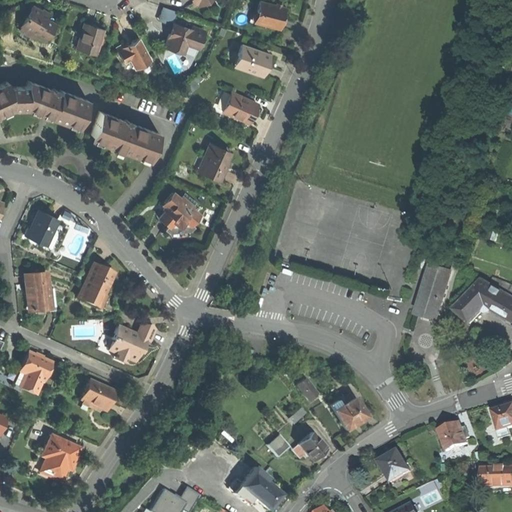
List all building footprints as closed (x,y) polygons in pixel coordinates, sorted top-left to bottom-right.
[(275,4),(259,0),(256,11),(259,11),(256,22),(279,28),(281,17),(284,7),(279,6),(275,4)] [(40,11),(32,6),(18,28),(33,37),(35,33),(44,39),(53,23),(45,18),(49,13),(45,10),(42,8),(40,11)] [(157,20),(171,25),(172,22),(171,22),(172,19),(173,19),(176,10),(162,6),(157,20)] [(171,22),(172,22),(171,25),(169,32),(164,47),(183,53),(186,44),(187,39),(191,28),(182,25),(183,23),(173,19),(172,19),(171,22)] [(92,25),(83,22),(75,47),(94,53),(102,28),(92,25)] [(192,26),(191,28),(187,39),(198,43),(202,29),(192,26)] [(126,42),(116,47),(124,62),(129,59),(134,68),(150,59),(139,38),(133,41),(127,44),(126,42)] [(196,47),(198,43),(187,39),(186,44),(196,47)] [(269,54),(240,44),(233,65),(262,75),(266,65),(269,54)] [(199,74),(193,79),(196,83),(202,78),(199,74)] [(193,79),(193,78),(182,86),(188,93),(198,85),(196,83),(193,79)] [(48,88),(28,80),(26,86),(24,102),(40,108),(38,113),(55,119),(64,122),(65,118),(78,124),(87,100),(60,89),(58,95),(55,94),(56,93),(54,89),(50,90),(50,92),(47,91),(48,88)] [(0,107),(11,103),(9,87),(7,81),(0,83),(0,107)] [(11,103),(24,102),(26,86),(9,87),(11,103)] [(221,113),(222,110),(231,91),(222,87),(212,108),(211,108),(221,113)] [(222,110),(247,122),(252,113),(256,103),(231,91),(222,110)] [(121,119),(99,111),(90,134),(104,139),(102,143),(110,146),(109,148),(114,150),(121,153),(121,150),(135,155),(136,151),(150,156),(158,133),(131,123),(130,124),(128,124),(127,119),(123,122),(120,121),(121,119)] [(229,151),(209,143),(204,153),(201,159),(205,161),(200,170),(219,179),(224,169),(221,167),(224,162),(229,151)] [(192,166),(200,170),(205,161),(201,159),(204,153),(199,150),(192,166)] [(172,191),(164,201),(168,205),(158,217),(163,221),(167,225),(168,226),(172,221),(179,227),(185,221),(189,224),(190,224),(198,214),(191,208),(193,206),(181,196),(179,197),(172,191)] [(57,219),(37,210),(33,219),(29,228),(26,227),(23,234),(45,245),(57,219)] [(193,227),(190,224),(189,224),(185,221),(179,227),(172,221),(168,226),(167,225),(164,228),(168,232),(190,231),(193,227)] [(103,268),(92,263),(76,297),(100,308),(105,296),(103,295),(113,272),(103,268)] [(418,313),(437,318),(452,271),(432,265),(418,313)] [(52,290),(47,290),(46,272),(23,275),(25,290),(27,311),(29,311),(30,314),(50,312),(49,310),(54,309),(52,290)] [(483,278),(455,308),(471,323),(483,310),(488,312),(492,309),(510,319),(511,319),(511,285),(492,277),(490,282),(483,278)] [(138,325),(135,332),(146,337),(145,340),(149,342),(155,329),(149,324),(138,325)] [(129,330),(117,325),(111,339),(112,339),(108,350),(115,353),(116,353),(127,357),(134,360),(138,353),(137,353),(137,351),(139,352),(145,340),(146,337),(135,332),(133,335),(131,334),(128,333),(129,330)] [(38,357),(27,352),(18,371),(24,374),(28,375),(22,388),(35,393),(40,381),(41,381),(50,362),(38,357)] [(124,363),(127,357),(116,353),(115,353),(113,358),(124,363)] [(13,383),(19,386),(24,374),(18,371),(13,383)] [(19,386),(22,388),(28,375),(24,374),(19,386)] [(295,385),(308,401),(316,395),(303,379),(295,385)] [(114,392),(87,380),(79,400),(93,406),(106,411),(110,402),(114,392)] [(340,406),(333,411),(344,430),(355,423),(366,417),(354,398),(340,406)] [(92,409),(93,406),(79,400),(78,403),(92,409)] [(333,411),(340,406),(336,400),(329,405),(333,411)] [(511,406),(503,409),(494,412),(500,431),(509,428),(511,427),(511,406)] [(300,408),(289,417),(293,422),(304,412),(300,408)] [(448,427),(439,430),(447,452),(454,449),(460,447),(468,444),(466,439),(470,438),(468,432),(464,433),(460,423),(448,427)] [(511,435),(509,428),(500,431),(497,432),(499,439),(511,435)] [(326,449),(311,432),(291,449),(298,458),(304,453),(311,461),(319,454),(326,449)] [(266,445),(277,457),(289,446),(288,445),(288,442),(287,441),(286,440),(283,439),(278,434),(266,445)] [(80,449),(51,435),(41,456),(45,458),(41,467),(52,473),(50,477),(60,482),(66,469),(70,460),(74,462),(80,449)] [(388,458),(380,463),(392,482),(410,471),(398,452),(388,458)] [(48,480),(50,477),(52,473),(41,467),(45,458),(41,456),(33,473),(48,480)] [(238,485),(251,496),(264,481),(267,478),(254,467),(238,485)] [(511,467),(481,468),(482,488),(499,488),(511,487),(511,467)] [(251,496),(267,509),(274,501),(280,494),(264,481),(251,496)] [(428,504),(443,496),(435,481),(420,489),(428,504)] [(184,486),(177,497),(185,502),(180,510),(183,511),(187,511),(199,495),(184,486)] [(511,495),(511,487),(499,488),(500,496),(511,495)] [(177,497),(162,488),(148,510),(150,511),(178,511),(180,510),(185,502),(177,497)]
